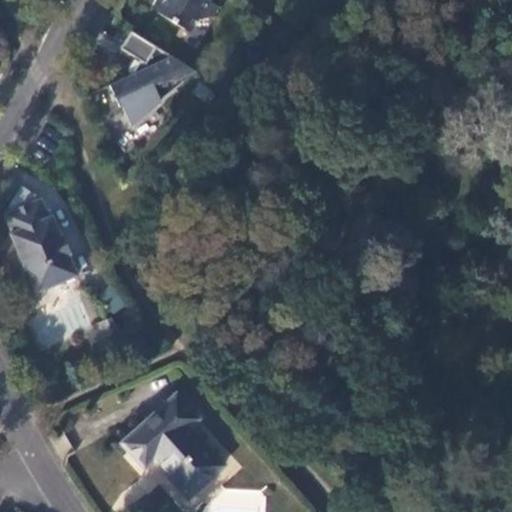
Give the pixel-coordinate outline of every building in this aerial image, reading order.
[(209,4),(211,0),(158,0),(158,1),(164,5),(158,16),(190,36),(197,23),(213,19),(219,10),(209,4)] [(151,12),(158,16),(164,5),(158,1),(151,12)] [(181,82),(196,75),(131,35),(120,52),(140,63),(131,79),(109,89),(113,96),(110,98),(113,104),(116,103),(119,110),(134,103),(141,119),(184,85),(181,82)] [(20,186),(3,214),(10,233),(8,234),(17,255),(15,256),(14,259),(19,272),(22,273),(25,272),(34,294),(76,275),(68,255),(70,255),(61,235),(59,235),(51,216),(47,217),(40,198),(20,186)] [(198,419),(175,394),(120,443),(134,459),(190,429),(189,428),(198,419)] [(190,429),(134,459),(143,468),(153,460),(187,498),(223,466),(190,429)]
